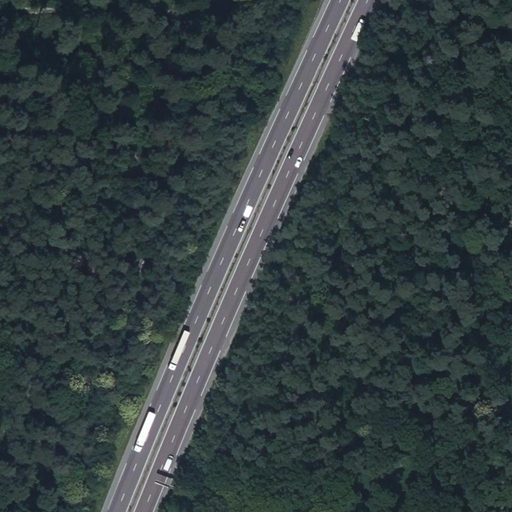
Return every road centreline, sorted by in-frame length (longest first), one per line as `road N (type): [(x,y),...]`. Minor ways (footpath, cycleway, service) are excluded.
road 1 (trunk): [(342,0),(116,511)]
road 2 (trunk): [(146,511),(365,0)]
road 3 (track): [(511,311),(446,401),(428,408),(293,395),(280,405),(259,471),(228,511)]
